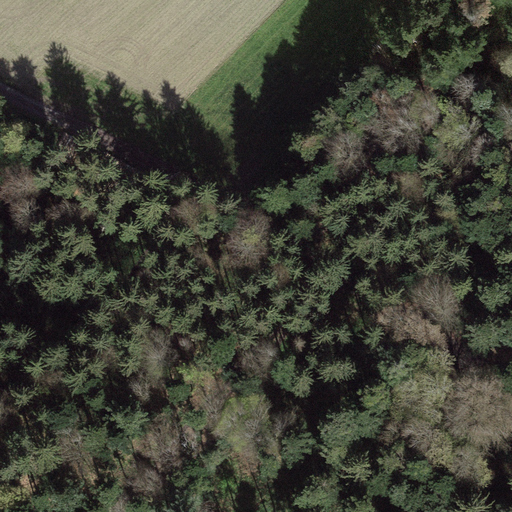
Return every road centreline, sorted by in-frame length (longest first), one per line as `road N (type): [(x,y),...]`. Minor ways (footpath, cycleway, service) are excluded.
road 1 (track): [(511,382),(0,88)]
road 2 (track): [(417,323),(511,237)]
